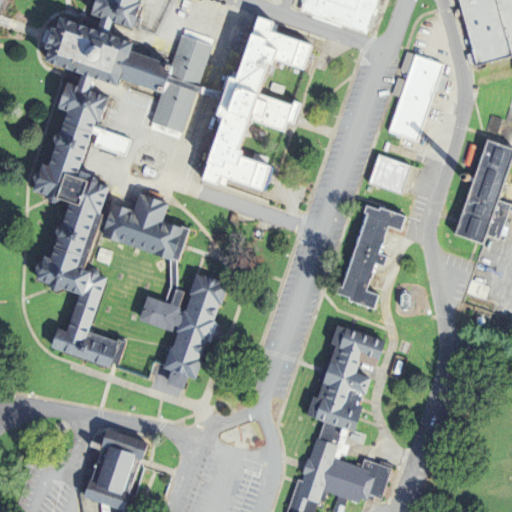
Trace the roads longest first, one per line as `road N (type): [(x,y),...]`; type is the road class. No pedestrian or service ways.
road 1 (residential): [(393,511),(445,360),(430,234),(464,96),(442,0)]
road 2 (residential): [(381,53),(243,5),(182,189),(318,233)]
road 3 (residential): [(403,0),(253,412)]
road 4 (residential): [(14,406),(203,438)]
